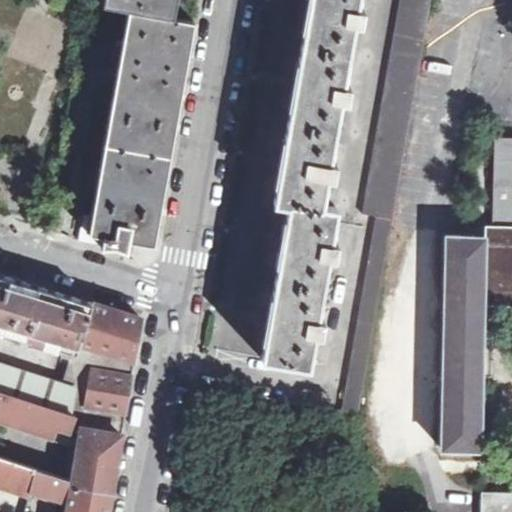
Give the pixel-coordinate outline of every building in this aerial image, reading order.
[(129,9),(173,17),(176,2),(176,0),(104,0),(103,4),(129,9)] [(263,357),(309,365),(315,334),(321,336),(324,318),(318,318),(329,257),(335,258),(338,243),(331,242),(336,208),(323,207),(328,176),(335,178),(338,163),(331,162),(341,100),(348,101),(350,87),(345,86),(356,24),(363,25),(365,10),(359,8),(360,0),(310,0),(309,9),(296,86),(282,160),(275,202),(290,204),(283,244),(270,319),(263,357)] [(431,0),(400,0),(363,214),(377,216),(342,411),(359,413),(390,239),(409,129),(431,0)] [(194,21),(173,17),(129,9),(89,233),(104,235),(102,245),(102,246),(115,246),(125,250),(125,249),(126,244),(127,239),(155,244),(189,51),(191,44),(192,37),(192,36),(193,29),(194,22),(195,21),(194,21)] [(511,139),(495,140),(493,228),(488,228),(488,236),(487,307),(511,307),(511,139)] [(62,228),(67,200),(53,198),(51,208),(47,230),(53,231),(58,232),(61,233),(62,228)] [(487,307),(488,236),(447,235),(440,450),(482,450),(487,307)] [(0,273),(0,331),(75,357),(79,346),(93,302),(89,301),(77,297),(73,296),(61,292),(57,291),(45,287),(42,287),(35,284),(27,282),(0,273)] [(108,307),(93,302),(79,346),(108,354),(134,361),(134,360),(142,318),(125,312),(118,310),(108,307)] [(132,374),(134,361),(108,354),(102,358),(100,365),(83,418),(122,431),(123,427),(125,414),(126,408),(127,399),(129,389),(131,379),(132,374)] [(75,357),(65,385),(56,409),(72,414),(83,418),(100,365),(75,357)] [(0,363),(0,390),(56,409),(65,385),(0,363)] [(303,389),(301,404),(302,404),(326,408),(329,394),(303,389)] [(0,390),(0,425),(48,441),(52,429),(60,433),(62,427),(80,434),(81,429),(121,435),(122,433),(122,431),(83,418),(72,414),(56,409),(0,390)] [(55,444),(60,433),(52,429),(48,441),(55,444)] [(74,467),(72,480),(72,485),(112,492),(116,464),(121,435),(81,429),(80,434),(77,451),(76,458),(74,467)] [(66,465),(74,467),(76,458),(77,451),(68,448),(67,455),(66,465)] [(36,468),(0,457),(0,485),(30,495),(36,468)] [(72,480),(36,468),(30,495),(53,502),(54,509),(67,511),(72,486),(72,485),(72,480)] [(72,486),(67,511),(66,511),(108,511),(112,492),(72,485),(72,486)] [(511,511),(511,492),(495,493),(495,500),(484,500),(483,511),(511,511)] [(495,500),(495,493),(484,492),(484,500),(495,500)]
